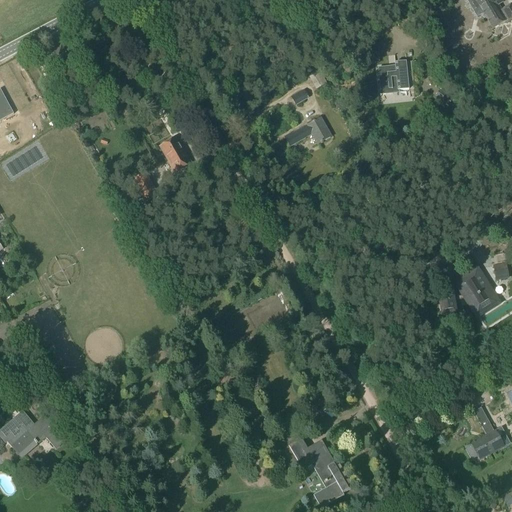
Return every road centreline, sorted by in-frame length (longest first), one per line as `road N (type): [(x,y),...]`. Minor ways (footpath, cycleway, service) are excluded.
road 1 (track): [(434,511),(140,0)]
road 2 (unknown): [(381,422),(511,344)]
